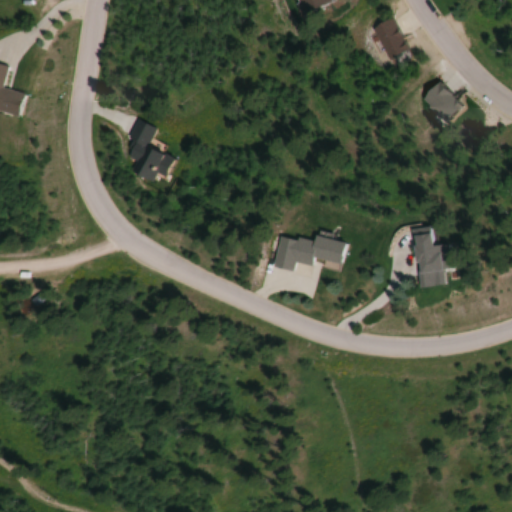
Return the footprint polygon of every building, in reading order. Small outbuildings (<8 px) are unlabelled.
[(291,0),(296,13),(331,1),(331,0),(291,0)] [(385,58),(368,28),(386,18),(392,28),(403,48),(385,58)] [(0,61),(7,63),(19,67),(14,87),(42,94),(36,117),(0,107),(0,61)] [(419,97),(436,80),(441,85),(459,104),(442,121),(419,97)] [(121,136),(127,125),(131,118),(150,128),(141,145),(165,158),(155,177),(148,173),(144,181),(124,170),(130,160),(121,156),(125,149),(122,147),(126,139),(121,136)] [(401,228),(423,224),(426,244),(434,243),(438,268),(408,273),(402,238),(401,228)] [(267,264),(272,247),(270,247),(273,235),(291,240),(292,236),(307,240),(309,232),(340,241),(334,263),(306,256),(305,263),(290,259),(287,270),(277,267),(267,264)]
